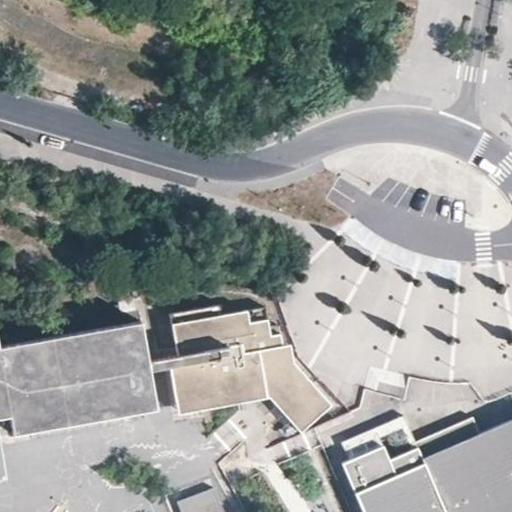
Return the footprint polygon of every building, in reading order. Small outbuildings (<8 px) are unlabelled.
[(179,407),(235,397),(235,400),(250,398),(246,377),(280,372),(278,358),(283,357),(279,333),(269,335),(268,326),(264,306),(222,313),(220,303),(169,312),(176,354),(178,367),(173,368),(179,407)] [(0,416),(9,415),(12,432),(17,432),(155,407),(148,369),(146,359),(139,322),(0,345),(0,416)] [(279,333),(278,324),(268,326),(269,335),(279,333)] [(178,367),(176,354),(146,359),(148,369),(169,366),(176,411),(267,396),(298,432),(329,404),(292,361),(287,331),(279,333),(283,357),(278,358),(280,372),(246,377),(250,398),(235,400),(235,397),(179,407),(173,368),(178,367)] [(511,359),(469,363),(471,393),(511,390),(511,359)] [(402,415),(340,441),(347,459),(381,445),(377,436),(400,426),(407,444),(413,441),(402,415)] [(511,511),(511,418),(478,433),(471,417),(413,441),(407,444),(410,449),(387,459),(381,445),(347,459),(339,462),(360,511),(511,511)] [(221,511),(213,489),(212,488),(177,502),(181,511),(221,511)]
